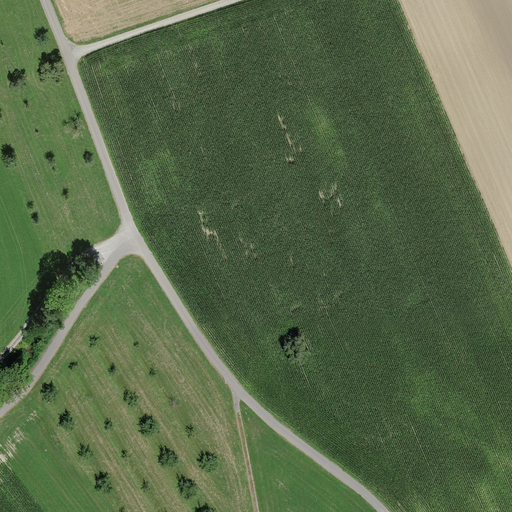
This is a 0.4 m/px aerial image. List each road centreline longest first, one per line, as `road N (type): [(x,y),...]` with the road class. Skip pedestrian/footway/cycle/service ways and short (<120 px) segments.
road 1 (residential): [(44,0),(131,237),(158,282),(220,373),(276,435),(374,511)]
road 2 (track): [(131,237),(0,416)]
road 3 (track): [(129,231),(84,252),(0,354)]
road 4 (track): [(63,50),(226,0)]
